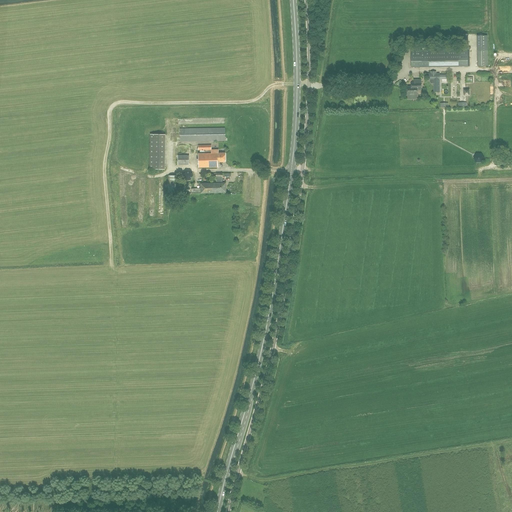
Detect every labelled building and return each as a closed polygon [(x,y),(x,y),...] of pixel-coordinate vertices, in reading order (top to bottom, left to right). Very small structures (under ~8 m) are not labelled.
[(477,38),(478,68),(488,68),(487,37),(477,38)] [(419,67),(419,51),(418,51),(418,46),(411,46),(411,67),(419,67)] [(459,50),(419,51),(419,67),(459,67),(459,50)] [(459,50),(459,67),(467,67),(467,50),(459,50)] [(447,75),(439,75),(439,73),(436,73),(436,71),(431,71),(431,73),(427,73),(428,80),(430,80),(430,82),(431,83),(434,83),(434,92),(440,92),(439,79),(447,79),(447,75)] [(411,87),(407,87),(407,95),(418,95),(417,90),(421,90),(421,82),(411,82),(411,87)] [(225,141),(225,128),(180,129),(180,142),(225,141)] [(165,170),(165,135),(150,134),(150,169),(165,170)] [(211,145),(198,145),(198,150),(200,150),(200,153),(198,153),(199,167),(218,167),(218,162),(225,162),(225,153),(218,153),(218,149),(211,149),(211,145)] [(189,165),(189,155),(178,155),(178,165),(189,165)] [(190,173),(184,173),(182,177),(185,181),(190,182),(192,177),(190,173)] [(179,193),(179,176),(168,176),(167,193),(179,193)] [(216,193),(216,183),(201,184),(201,190),(201,193),(216,193)] [(226,193),(226,183),(216,183),(216,193),(226,193)]
